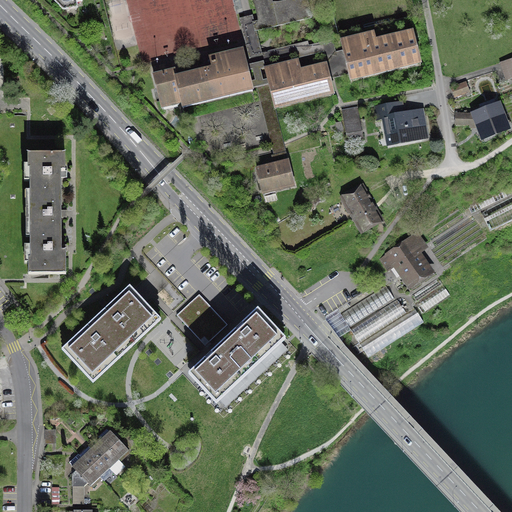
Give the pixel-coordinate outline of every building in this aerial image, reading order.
[(253,0),(259,21),(254,22),(257,31),(312,18),(307,0),(284,0),(273,3),(272,0),(253,0)] [(265,66),(264,62),(298,54),(299,58),(324,52),(326,62),(328,62),(332,79),(347,75),(341,51),(335,52),(332,40),(309,45),(308,41),(262,53),(257,31),(254,22),(253,15),(248,16),(239,18),(250,59),(247,60),(250,70),(253,69),(256,81),(253,81),(254,88),(257,87),(260,102),(266,123),(271,144),(272,147),(272,149),(274,155),(271,156),(273,163),(288,159),(284,143),(275,110),(269,84),(267,79),(264,80),(261,69),(265,68),(264,67),(265,66)] [(373,30),(338,39),(341,51),(347,75),(349,81),(421,64),(412,29),(375,38),(373,30)] [(175,67),(152,73),(161,109),(181,104),(182,108),(255,90),(254,88),(253,81),(250,70),(247,60),(244,47),(209,56),(211,66),(177,74),(175,67)] [(265,66),(264,67),(265,68),(267,79),(269,84),(275,110),(336,95),(332,79),(328,62),(326,62),(302,68),(299,58),(265,66)] [(511,79),(511,58),(499,63),(505,81),(511,79)] [(470,94),(466,83),(450,88),(454,99),(470,94)] [(506,128),(497,105),(473,114),(460,114),(460,124),(477,124),(482,137),(506,128)] [(427,137),(422,111),(403,115),(401,106),(381,110),(388,145),(427,137)] [(363,139),(357,107),(341,110),(347,142),(363,139)] [(30,191),(61,191),(61,177),(65,177),(65,174),(65,171),(65,154),(28,154),(28,169),(30,169),(30,191)] [(256,167),(263,195),(296,187),(289,159),(288,159),(273,163),(256,167)] [(511,182),(466,204),(472,216),(511,197),(511,182)] [(363,190),(346,200),(363,231),(380,221),(363,190)] [(61,237),(61,217),(65,217),(65,214),(65,211),(61,211),(61,191),(30,191),(30,237),(61,237)] [(511,198),(481,214),(490,232),(511,220),(511,198)] [(410,294),(436,277),(422,257),(428,253),(416,235),(379,260),(389,274),(394,271),(410,294)] [(61,237),(30,237),(30,258),(28,258),(29,274),(66,274),(66,251),(65,251),(65,248),(65,245),(61,245),(61,237)] [(438,278),(413,295),(417,301),(442,284),(438,278)] [(416,304),(423,314),(450,295),(443,285),(416,304)] [(92,383),(160,319),(129,286),(61,351),(92,383)] [(350,326),(394,300),(385,286),(342,313),(350,326)] [(205,346),(227,325),(199,294),(176,315),(205,346)] [(407,316),(397,301),(349,330),(358,346),(359,345),(407,316)] [(218,403),(286,341),(258,311),(243,324),(212,353),(190,372),(218,403)] [(368,359),(424,325),(415,311),(407,316),(359,345),(368,359)] [(95,444),(85,452),(75,461),(71,465),(88,485),(108,468),(115,475),(125,467),(118,459),(128,450),(109,430),(104,434),(95,444)] [(55,431),(45,431),(45,445),(55,445),(55,431)]
